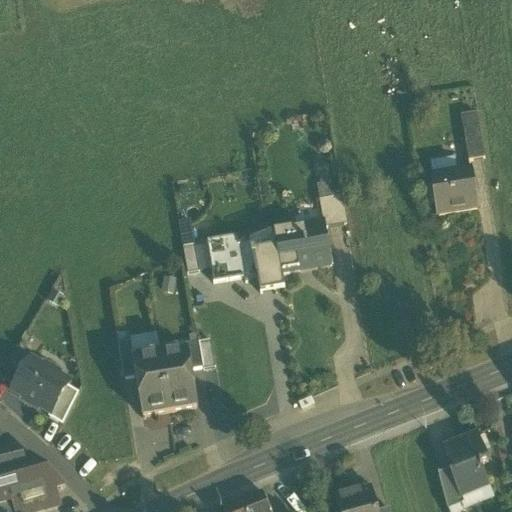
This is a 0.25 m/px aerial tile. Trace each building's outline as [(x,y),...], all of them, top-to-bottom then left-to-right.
[(463,131),(468,164),(484,161),(479,129),(463,131)] [(432,181),(438,219),(477,212),(471,175),(432,181)] [(316,189),(319,203),(341,199),(341,195),(330,197),(327,187),(316,189)] [(324,226),(325,230),(346,227),(341,199),(319,203),(322,221),(323,226),(324,226)] [(274,234),(276,250),(281,276),(282,276),(299,273),(298,270),(329,265),(330,268),(331,268),(325,230),(324,226),(323,226),(322,221),(303,224),(304,229),(274,234)] [(274,234),(239,249),(240,256),(253,254),(276,250),(274,234)] [(206,245),(213,286),(244,281),(240,257),(240,256),(239,249),(238,240),(206,245)] [(194,247),(182,249),(187,277),(199,275),(194,247)] [(284,292),(282,276),(281,276),(276,250),(253,254),(258,284),(260,296),(284,292)] [(240,257),(245,286),(258,284),(253,254),(240,256),(240,257)] [(210,343),(198,345),(203,371),(203,373),(215,371),(210,343)] [(117,347),(124,382),(135,380),(131,357),(133,356),(131,344),(117,347)] [(188,355),(191,373),(203,371),(198,345),(185,347),(187,355),(188,355)] [(142,420),(170,415),(160,360),(159,352),(133,356),(131,357),(135,380),(142,420)] [(187,355),(160,360),(170,415),(197,410),(191,373),(188,355),(187,355)] [(50,416),(51,417),(68,389),(70,385),(58,378),(42,368),(30,361),(11,393),(24,400),(23,403),(37,411),(38,409),(50,416)] [(44,365),(42,368),(58,378),(61,374),(44,365)] [(48,419),(62,428),(78,396),(68,389),(51,417),(50,416),(48,419)] [(450,477),(459,501),(488,491),(480,469),(488,466),(477,437),(444,450),(453,476),(450,477)] [(0,506),(11,503),(13,511),(44,511),(60,508),(55,492),(63,490),(29,459),(0,465),(0,506)] [(439,482),(447,511),(451,511),(462,508),(459,501),(450,477),(439,482)] [(375,511),(369,491),(335,500),(338,511),(375,511)] [(469,511),(492,503),(488,491),(459,501),(462,508),(451,511),(469,511)] [(222,511),(268,511),(262,496),(222,511)] [(0,511),(13,511),(11,503),(0,506),(0,511)]
